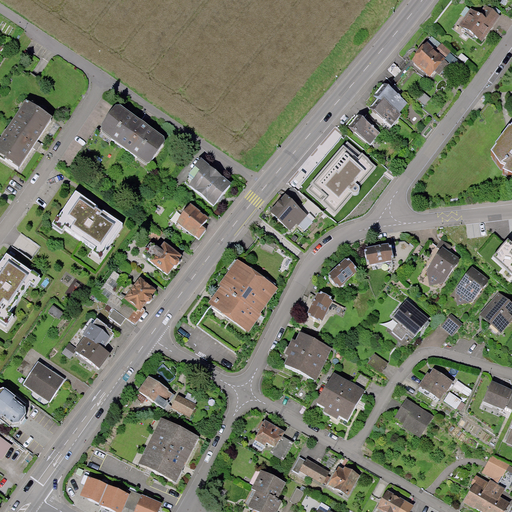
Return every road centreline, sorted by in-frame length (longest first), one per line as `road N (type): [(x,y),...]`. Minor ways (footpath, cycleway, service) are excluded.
road 1 (secondary): [(421,0),(264,186)]
road 2 (residential): [(245,392),(310,262),(346,234),(388,225)]
road 3 (residential): [(511,34),(390,199),(388,225)]
road 4 (residential): [(511,372),(426,349),(350,453)]
road 5 (secondary): [(149,336),(33,492)]
road 6 (residential): [(105,78),(264,186)]
road 7 (secondary): [(264,186),(149,336)]
road 8 (residential): [(105,78),(0,232)]
road 9 (residential): [(186,507),(245,392)]
road 10 (residential): [(0,10),(105,78)]
road 11 (residential): [(388,225),(511,210)]
road 12 (residential): [(350,453),(245,392)]
